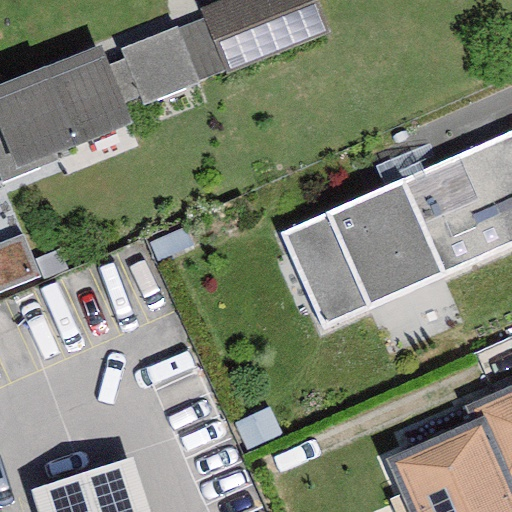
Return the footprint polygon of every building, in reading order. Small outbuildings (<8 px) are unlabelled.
[(202,6),(0,85),(0,115),(18,161),(230,77),(202,6)] [(511,137),(283,235),(324,332),(511,251),(511,137)] [(18,238),(0,243),(0,287),(32,276),(18,238)] [(486,428),(398,465),(418,511),(511,511),(511,498),(506,484),(511,481),(511,396),(479,410),(486,428)] [(140,511),(126,469),(36,497),(41,511),(140,511)]
